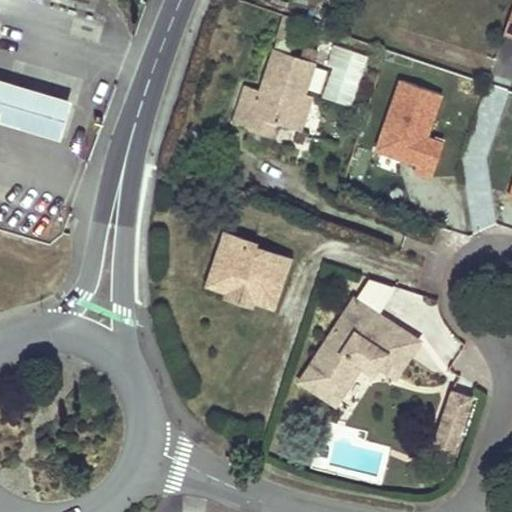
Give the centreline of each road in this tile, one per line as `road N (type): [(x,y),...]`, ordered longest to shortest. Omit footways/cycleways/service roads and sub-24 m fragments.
road 1 (secondary): [(131,378),(121,301),(140,107)]
road 2 (secondary): [(140,107),(79,294),(37,332)]
road 3 (residential): [(143,453),(324,511)]
